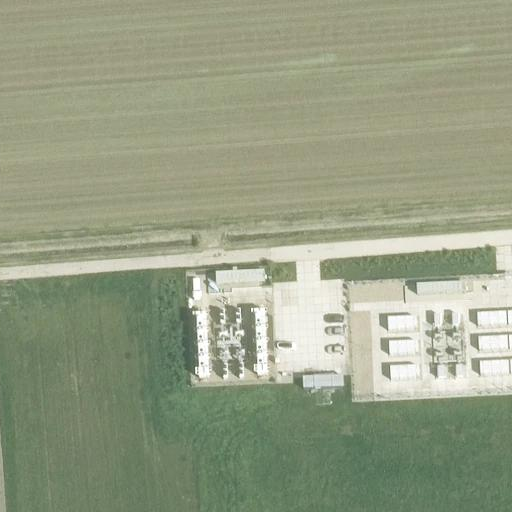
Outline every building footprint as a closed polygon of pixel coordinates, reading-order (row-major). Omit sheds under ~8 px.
[(215,285),(264,282),(264,273),(215,275),(215,285)] [(417,296),(465,294),(465,284),(417,286),(417,296)] [(264,313),(253,314),(256,379),(267,379),(264,313)] [(506,315),(477,316),(477,329),(506,328),(506,315)] [(206,316),(195,317),(198,382),(208,381),(206,316)] [(452,316),(452,328),(460,328),(459,316),(452,316)] [(433,317),(434,329),(442,328),(442,317),(433,317)] [(416,320),(387,321),(388,334),(416,333),(416,320)] [(507,340),(478,341),(479,353),(507,353),(507,340)] [(417,345),(388,346),(389,358),(418,357),(417,345)] [(508,364),(479,365),(479,378),(508,377),(508,364)] [(461,368),(454,369),(454,380),(462,379),(461,368)] [(418,369),(389,370),(390,383),(419,382),(418,369)] [(444,369),(436,369),(436,380),(444,380),(444,369)]
